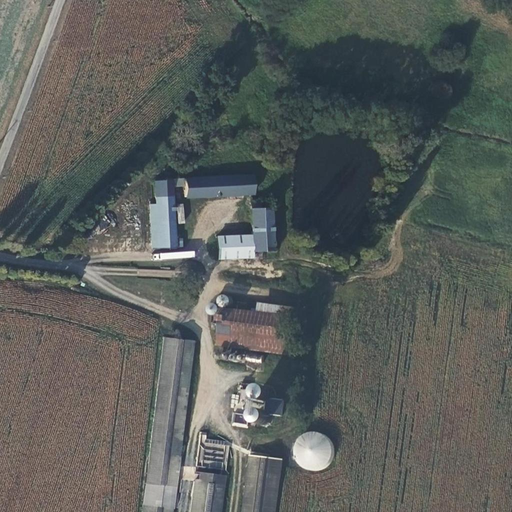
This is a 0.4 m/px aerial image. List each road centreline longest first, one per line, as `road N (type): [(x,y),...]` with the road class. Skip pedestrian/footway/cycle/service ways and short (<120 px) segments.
road 1 (unclassified): [(69,264),(119,293),(190,317),(204,305),(211,278),(204,260),(91,260)]
road 2 (tertiary): [(0,159),(58,0)]
